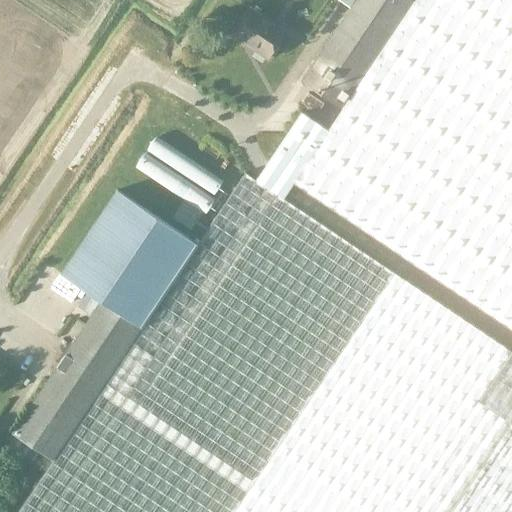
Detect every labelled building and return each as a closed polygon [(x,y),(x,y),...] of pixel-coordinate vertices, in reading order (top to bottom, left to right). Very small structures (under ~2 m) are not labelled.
[(255,180),(283,199),(293,184),(511,329),(511,0),(415,0),(415,2),(412,0),(339,0),(351,8),(301,81),(342,108),(327,130),(301,112),(255,180)] [(251,9),(233,36),(268,59),(286,33),(251,9)] [(308,93),(301,103),(317,113),(324,104),(308,93)] [(143,147),(214,192),(222,178),(152,134),(143,147)] [(199,220),(214,197),(141,150),(132,165),(187,201),(181,209),(199,220)] [(225,159),(220,167),(225,170),(230,162),(225,159)] [(511,511),(511,352),(283,199),(255,180),(245,173),(197,244),(52,460),(53,461),(18,511),(511,511)] [(52,460),(197,244),(116,190),(60,274),(101,301),(12,433),(52,460)]
